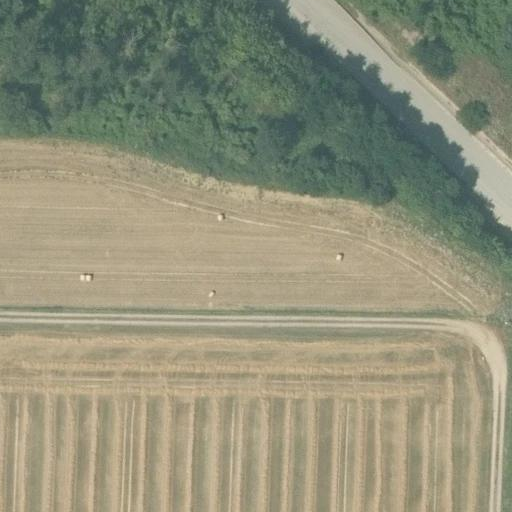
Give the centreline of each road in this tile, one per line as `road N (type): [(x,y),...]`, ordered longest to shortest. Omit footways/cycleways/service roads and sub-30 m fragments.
road 1 (track): [(493,511),(497,384),(486,341),(412,325),(0,318)]
road 2 (track): [(511,215),(289,0)]
